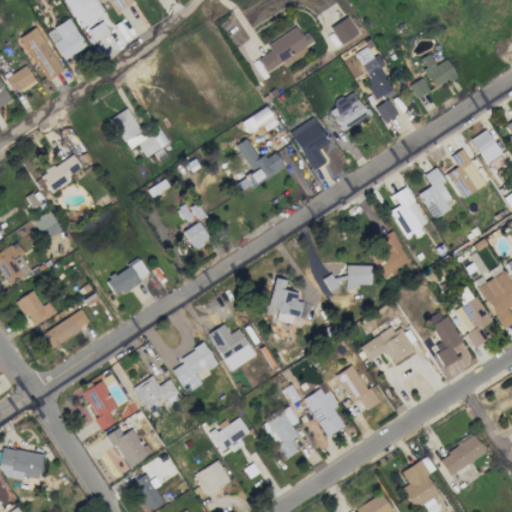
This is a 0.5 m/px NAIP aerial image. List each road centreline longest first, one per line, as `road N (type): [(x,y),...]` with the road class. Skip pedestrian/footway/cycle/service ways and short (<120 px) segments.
road 1 (residential): [(511,84),(0,417)]
road 2 (residential): [(511,354),(278,511)]
road 3 (residential): [(198,0),(146,50),(0,142)]
road 4 (residential): [(0,339),(112,511)]
